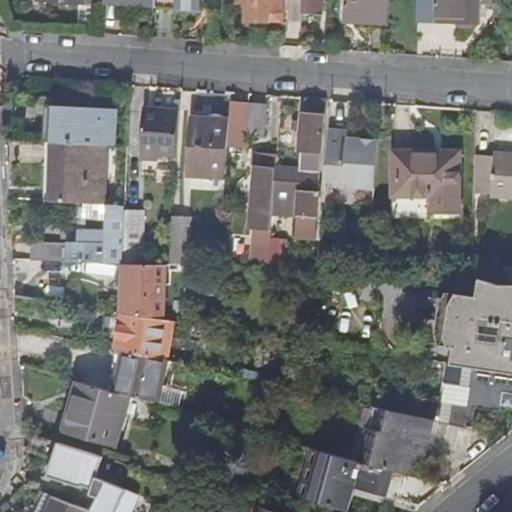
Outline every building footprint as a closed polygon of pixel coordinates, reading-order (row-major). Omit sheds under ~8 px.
[(154,0),(154,7),(201,11),(201,0),(154,0)] [(241,0),(250,1),(249,19),(281,21),(284,0),(241,0)] [(303,0),(302,14),(322,15),(322,0),(303,0)] [(342,24),(387,26),(388,0),(353,0),(353,1),(345,0),(342,24)] [(436,0),(416,0),(416,24),(436,24),(436,0)] [(494,4),(494,0),(436,0),(436,24),(478,26),(479,3),(494,4)] [(327,98),(306,97),(305,122),(294,121),(293,130),(304,131),(302,168),(269,162),(269,167),(257,166),(251,228),(256,228),(254,266),(271,266),(272,239),(275,193),(276,180),(321,183),(327,98)] [(251,102),(232,100),(231,120),(229,146),(247,147),(251,102)] [(267,134),(270,103),(253,102),(251,133),(267,134)] [(49,103),(46,140),(119,145),(121,108),(49,103)] [(178,154),(181,114),(146,112),(143,152),(178,154)] [(229,146),(231,120),(194,117),(189,174),(227,177),(229,146)] [(375,191),(379,139),(361,138),(351,137),(351,130),(330,129),(326,182),(345,184),(345,189),(375,191)] [(51,142),(45,141),(44,200),(55,200),(56,187),(50,186),(51,142)] [(55,200),(87,202),(107,203),(107,182),(89,181),(89,144),(51,142),(50,186),(56,187),(55,200)] [(108,146),(89,144),(89,181),(107,182),(108,146)] [(258,148),(257,160),(280,163),(281,151),(258,148)] [(460,213),(462,150),(443,150),(394,152),(393,193),(434,194),(433,212),(460,213)] [(511,197),(511,152),(475,154),(476,191),(493,192),(493,197),(511,197)] [(317,236),(321,183),(276,180),(275,193),(301,195),(298,235),(317,236)] [(35,243),(34,259),(125,263),(126,263),(128,205),(107,203),(87,202),(87,217),(110,218),(110,233),(86,232),(86,243),(35,243)] [(128,205),(126,263),(146,263),(147,206),(128,205)] [(170,264),(189,265),(192,217),(174,215),(170,264)] [(272,239),(271,266),(285,267),(287,240),(272,239)] [(167,265),(125,264),(123,313),(165,319),(167,265)] [(502,285),(511,285),(511,269),(502,269),(502,285)] [(51,274),(51,301),(75,305),(75,278),(51,274)] [(511,358),(511,285),(502,285),(499,285),(475,276),(448,275),(436,347),(511,358)] [(16,295),(16,313),(45,317),(48,300),(16,295)] [(123,313),(117,349),(169,360),(175,321),(165,319),(123,313)] [(228,329),(209,326),(208,338),(226,341),(228,329)] [(115,392),(140,399),(158,404),(168,362),(124,352),(115,392)] [(440,423),(470,429),(473,410),(499,413),(502,395),(511,396),(511,375),(463,368),(460,385),(447,383),(440,423)] [(115,392),(80,382),(66,431),(127,449),(140,399),(115,392)] [(405,475),(412,477),(416,461),(422,462),(432,420),(381,409),(376,428),(368,427),(360,462),(405,475)] [(105,457),(34,434),(28,450),(56,459),(51,476),(94,488),(105,457)] [(355,489),(417,507),(443,486),(412,477),(405,475),(360,462),(323,451),(308,499),(348,511),(355,489)] [(97,511),(131,511),(136,501),(126,497),(128,492),(109,485),(97,511)] [(93,511),(46,494),(38,511),(93,511)]
